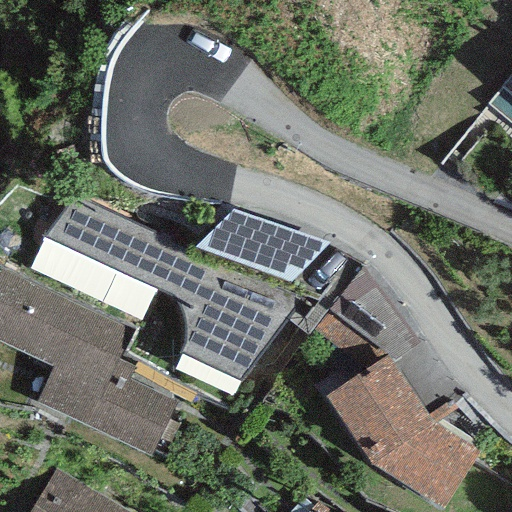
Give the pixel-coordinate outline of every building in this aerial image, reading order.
[(190,257),(74,199),(41,243),(167,301),(172,305),(176,310),(180,316),(184,330),(186,343),(184,353),(180,363),(239,391),(273,320),(219,293),(218,272),(188,260),(190,257)] [(232,215),(195,260),(290,294),(329,250),(232,215)] [(132,332),(0,270),(0,349),(52,374),(35,411),(149,465),(176,408),(128,385),(135,369),(118,361),(132,332)] [(389,360),(324,406),(370,475),(433,511),(447,511),(478,455),(432,429),(389,360)] [(124,511),(55,471),(30,511),(124,511)]
